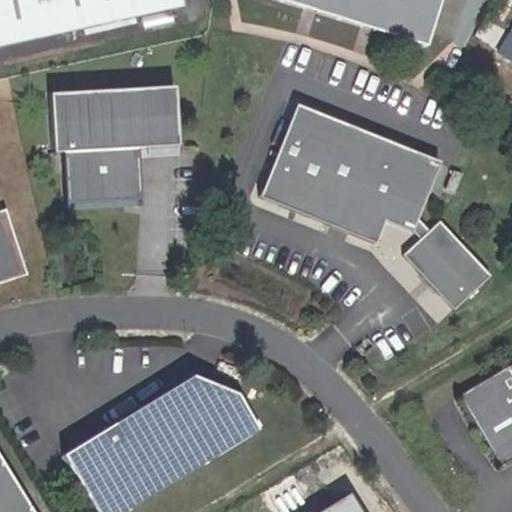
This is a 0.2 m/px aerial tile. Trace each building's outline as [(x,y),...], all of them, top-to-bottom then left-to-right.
[(0,0),(0,43),(119,18),(184,4),(182,0),(0,0)] [(433,0),(275,0),(300,7),(301,0),(311,0),(315,1),(313,11),(356,25),(359,15),(371,19),(368,28),(406,40),(419,45),(433,0)] [(311,0),(301,0),(300,7),(313,11),(315,1),(311,0)] [(359,15),(356,25),(368,28),(371,19),(359,15)] [(173,87),(49,95),(52,150),(65,149),(68,205),(124,202),(121,145),(177,142),(173,87)] [(295,103),(259,195),(374,241),(382,221),(413,233),(441,161),(295,103)] [(0,284),(25,276),(4,210),(0,211),(0,284)] [(494,274),(440,222),(405,257),(459,310),(494,274)] [(511,364),(459,397),(503,467),(511,461),(511,364)] [(63,457),(97,511),(126,511),(261,430),(237,391),(193,377),(63,457)] [(0,511),(33,511),(0,457),(0,511)] [(359,511),(350,495),(322,511),(359,511)]
